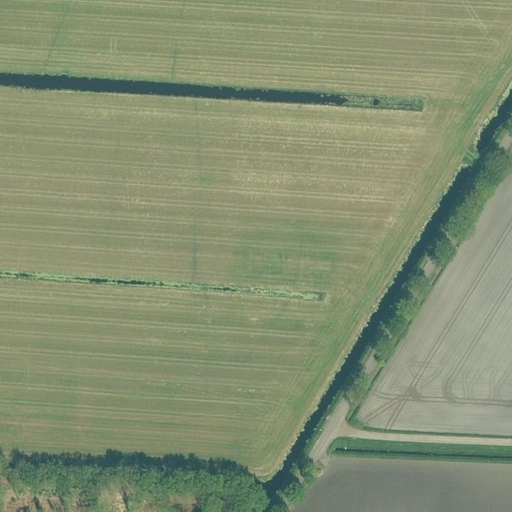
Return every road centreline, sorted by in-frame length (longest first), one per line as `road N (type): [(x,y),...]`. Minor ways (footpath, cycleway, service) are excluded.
road 1 (unclassified): [(279,511),(511,132)]
road 2 (track): [(511,446),(324,437)]
